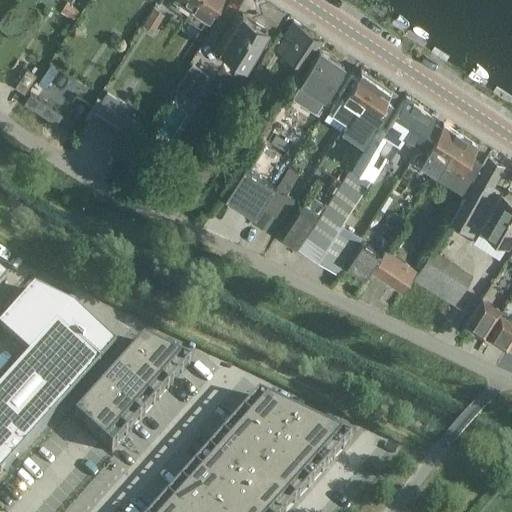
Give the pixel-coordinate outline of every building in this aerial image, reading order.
[(194,0),(189,7),(185,14),(198,23),(203,16),(206,18),(217,0),(194,0)] [(245,62),(267,28),(239,10),(231,23),(234,25),(220,46),(245,62)] [(304,65),(321,39),(293,21),(285,33),(280,30),(260,60),(270,66),(280,49),(304,65)] [(320,48),(298,80),(295,86),(318,102),(322,96),(344,63),(320,48)] [(193,99),(209,74),(192,63),(176,88),(193,99)] [(259,96),(272,73),(260,65),(246,88),(259,96)] [(347,88),(342,95),(359,107),(378,79),(361,68),(352,80),(349,77),(343,86),(347,88)] [(25,93),(37,75),(27,69),(15,87),(25,93)] [(391,88),(378,79),(359,107),(369,113),(359,129),(371,138),(381,122),(377,120),(383,111),(377,108),(391,88)] [(24,101),(58,120),(64,109),(30,91),(24,101)] [(385,125),(381,122),(371,138),(372,138),(325,207),(316,201),(304,218),(313,224),(298,246),(316,258),(388,151),(380,146),(390,130),(400,138),(406,128),(411,132),(409,136),(412,138),(409,142),(417,148),(423,140),(419,137),(434,114),(405,95),(385,125)] [(130,148),(144,127),(102,98),(88,119),(130,148)] [(429,168),(435,171),(460,134),(444,123),(434,138),(430,135),(424,144),(439,153),(429,168)] [(477,144),(460,134),(435,171),(441,175),(451,161),(465,170),(448,197),(457,203),(483,163),(470,155),(477,144)] [(483,163),(457,203),(449,215),(501,249),(511,231),(511,191),(509,189),(503,192),(491,185),(504,164),(488,155),(483,163)] [(275,185),(243,165),(223,196),(255,216),(275,185)] [(294,199),(276,188),(263,208),(256,218),(273,228),(279,218),(281,219),(294,199)] [(360,237),(353,233),(343,227),(322,260),(332,267),(330,268),(337,273),(360,237)] [(344,263),(364,276),(380,253),(360,239),(344,263)] [(413,279),(415,281),(455,305),(474,273),(431,247),(425,257),(427,258),(413,279)] [(415,268),(385,248),(370,269),(401,290),(415,268)] [(135,328),(140,314),(83,294),(78,308),(135,328)] [(501,310),(482,298),(465,325),(484,337),(501,310)] [(511,322),(499,314),(485,336),(506,349),(511,339),(511,322)] [(0,467),(5,472),(100,366),(57,327),(28,359),(34,364),(0,401),(0,467)] [(143,342),(131,356),(168,389),(188,367),(190,365),(143,342)] [(131,356),(117,371),(154,405),(168,389),(131,356)] [(117,371),(103,387),(140,420),(154,405),(117,371)] [(103,387),(89,402),(126,436),(140,420),(103,387)] [(286,511),(295,503),(316,480),(350,441),(258,397),(255,400),(242,414),(221,437),(207,453),(194,468),(180,484),(166,499),(154,511),(286,511)] [(89,402),(74,419),(111,452),(126,436),(89,402)] [(34,454),(2,494),(17,494),(16,511),(88,511),(93,507),(93,488),(106,488),(117,476),(127,476),(127,466),(136,455),(34,454)]
